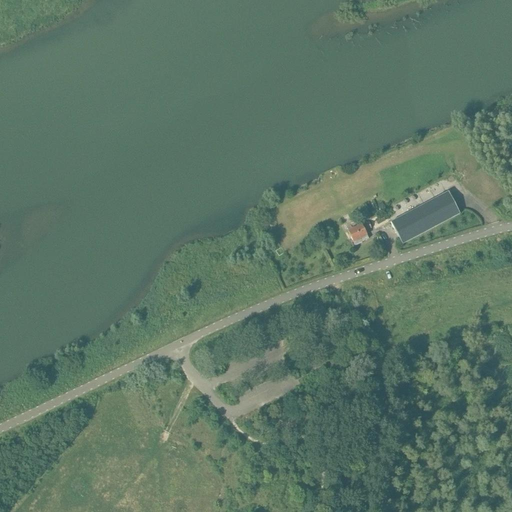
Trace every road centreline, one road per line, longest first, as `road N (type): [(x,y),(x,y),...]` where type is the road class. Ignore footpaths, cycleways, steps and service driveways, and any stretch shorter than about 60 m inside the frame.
road 1 (unclassified): [(511,227),(333,278),(174,347)]
road 2 (unclassified): [(174,347),(0,428)]
